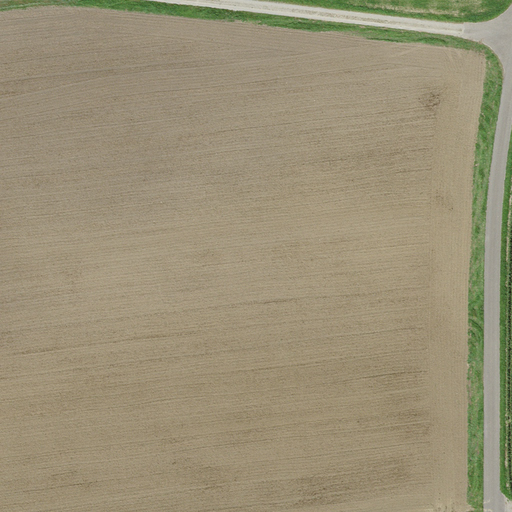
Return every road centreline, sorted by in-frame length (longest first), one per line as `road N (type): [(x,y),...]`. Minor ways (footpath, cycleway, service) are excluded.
road 1 (unclassified): [(511,87),(493,252),(492,511)]
road 2 (track): [(511,35),(221,0)]
